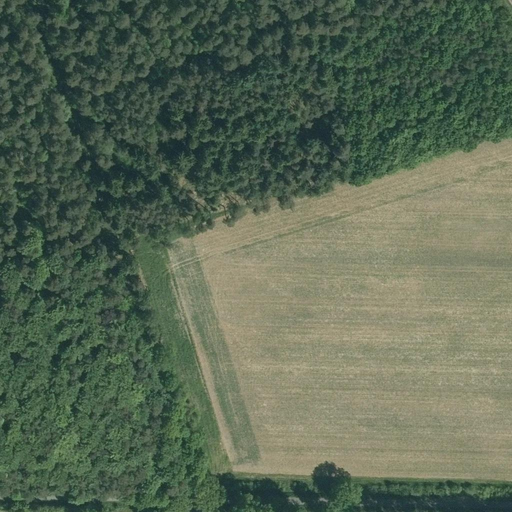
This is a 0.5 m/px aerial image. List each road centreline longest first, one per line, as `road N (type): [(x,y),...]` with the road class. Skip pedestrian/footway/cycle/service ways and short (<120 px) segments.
road 1 (track): [(191,500),(41,0)]
road 2 (unclassified): [(191,500),(511,506)]
road 3 (unclassified): [(0,495),(191,500)]
